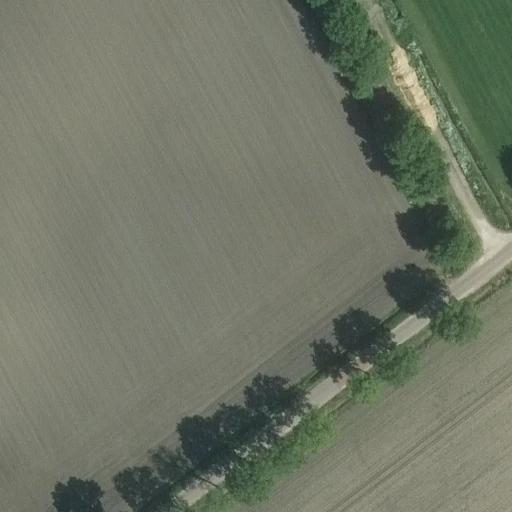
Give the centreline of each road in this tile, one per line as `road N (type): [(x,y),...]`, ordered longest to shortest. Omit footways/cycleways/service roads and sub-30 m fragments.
road 1 (tertiary): [(170,511),(511,250)]
road 2 (track): [(505,255),(364,0)]
